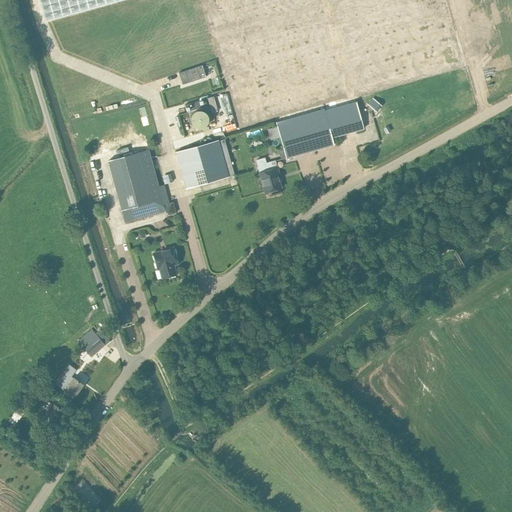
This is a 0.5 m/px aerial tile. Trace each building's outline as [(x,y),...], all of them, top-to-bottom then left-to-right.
[(40,0),(70,106),(250,55),(267,113),(458,58),(440,0),(40,0)] [(213,96),(207,98),(211,112),(217,111),(213,96)] [(382,106),(372,98),(367,104),(376,112),(382,106)] [(207,106),(205,99),(185,105),(186,112),(207,106)] [(229,103),(218,106),(224,130),(236,126),(229,103)] [(324,109),(275,123),(286,158),(333,145),(331,138),(363,129),(356,103),(324,111),(324,109)] [(190,118),(190,119),(190,120),(190,121),(190,123),(191,124),(192,125),(193,126),(194,127),(196,128),(197,129),(199,129),(201,128),(202,128),(204,127),(205,126),(206,125),(207,124),(208,123),(208,121),(208,120),(208,118),(208,116),(207,115),(206,114),(205,113),(204,112),(202,111),(201,111),(199,110),(197,111),(196,111),(194,112),(193,113),(192,114),(191,115),(190,116),(190,118)] [(224,139),(218,140),(174,152),(185,189),(228,177),(228,176),(234,175),(224,139)] [(164,185),(158,186),(148,150),(150,149),(148,142),(137,145),(138,147),(111,155),(113,159),(107,160),(120,210),(121,210),(124,223),(165,211),(169,215),(176,213),(172,202),(169,203),(164,185)] [(277,168),(259,173),(264,192),(280,188),(277,176),(279,176),(277,168)] [(173,247),(152,253),(157,270),(161,269),(163,278),(176,274),(173,265),(178,264),(173,247)] [(77,342),(76,343),(84,353),(86,352),(91,358),(109,341),(100,330),(95,334),(90,328),(76,340),(77,342)] [(63,380),(68,384),(63,391),(73,398),(83,384),(67,374),(63,380)] [(31,400),(47,411),(40,421),(52,429),(64,412),(52,403),(52,404),(45,400),(49,394),(40,387),(31,400)] [(17,409),(8,421),(14,426),(23,413),(17,409)] [(4,427),(0,432),(0,439),(7,445),(14,434),(4,427)]
